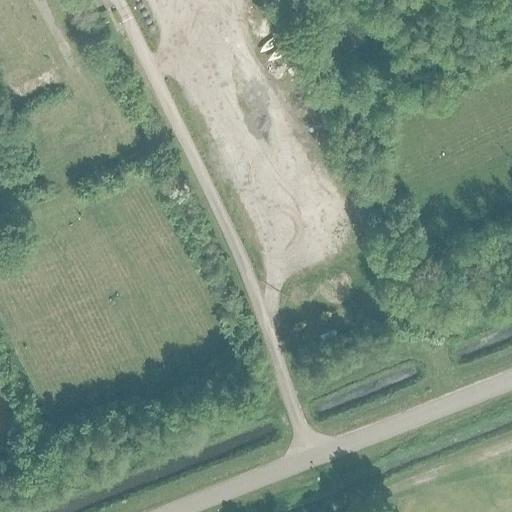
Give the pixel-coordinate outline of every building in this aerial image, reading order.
[(4,0),(0,2),(0,37),(14,31),(8,19),(29,9),(24,0),(4,0)] [(49,39),(6,55),(17,85),(37,78),(31,64),(55,55),(49,39)] [(483,128),(498,122),(480,79),(465,85),(483,128)] [(34,116),(45,138),(71,125),(68,120),(86,111),(78,94),(34,116)] [(437,143),(452,139),(441,97),(426,101),(437,143)] [(123,114),(135,142),(121,149),(127,164),(162,148),(143,105),(123,114)] [(479,237),(494,232),(479,189),(464,194),(479,237)]
